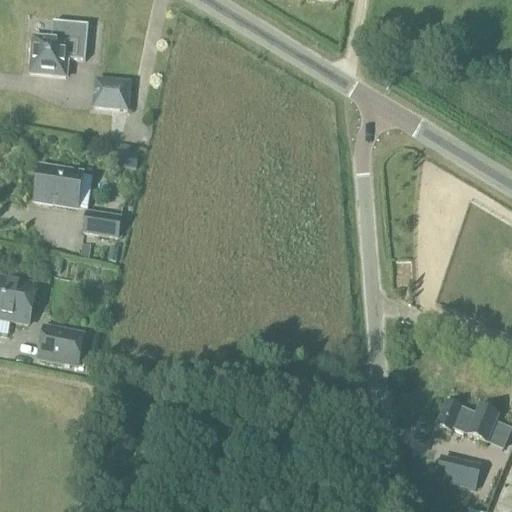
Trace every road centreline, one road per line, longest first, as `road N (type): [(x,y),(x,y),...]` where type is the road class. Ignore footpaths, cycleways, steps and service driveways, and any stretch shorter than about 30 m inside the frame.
road 1 (unclassified): [(376,511),(380,446),(361,140),(377,102)]
road 2 (unclassified): [(377,102),(210,0)]
road 3 (unclassified): [(511,184),(377,102)]
